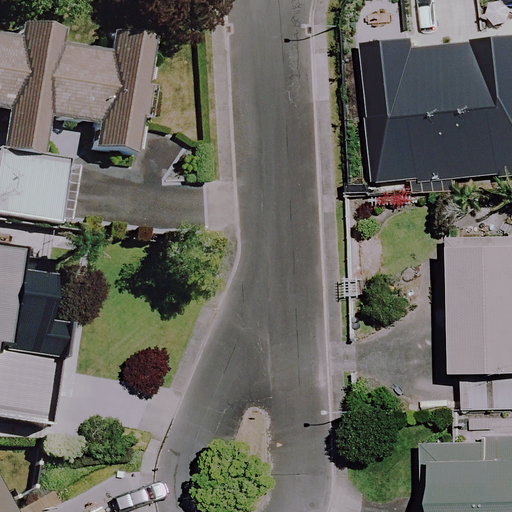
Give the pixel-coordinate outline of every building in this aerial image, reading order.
[(511,28),(466,30),(468,75),(396,77),(399,158),(511,153),(511,28)] [(0,220),(56,229),(65,167),(39,163),(46,121),(93,128),(89,152),(133,159),(151,44),(109,37),(107,51),(0,34),(0,220)] [(511,243),(459,243),(457,374),(511,375),(511,243)] [(0,362),(0,357),(4,322),(47,327),(55,261),(11,256),(0,255),(0,424),(50,430),(56,368),(0,362)] [(428,500),(439,500),(438,511),(511,511),(511,445),(447,445),(429,444),(428,500)] [(66,511),(65,509),(58,511),(9,511),(0,493),(0,511),(66,511)]
